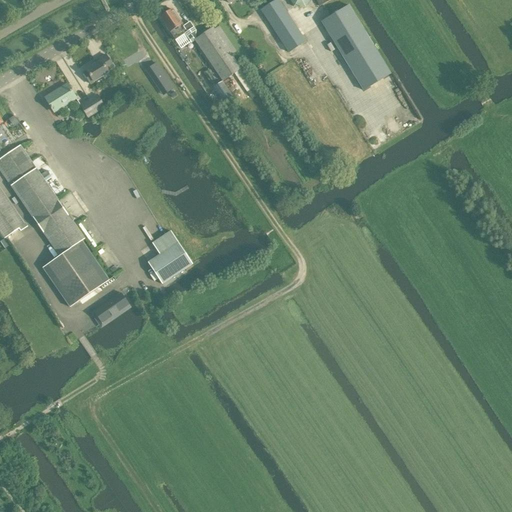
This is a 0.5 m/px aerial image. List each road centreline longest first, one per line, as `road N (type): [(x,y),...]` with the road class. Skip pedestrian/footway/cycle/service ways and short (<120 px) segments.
road 1 (track): [(159,511),(95,416),(101,367),(78,327)]
road 2 (tertiary): [(0,82),(145,0)]
road 3 (unknown): [(286,0),(341,80),(382,110)]
road 4 (track): [(102,377),(0,442)]
